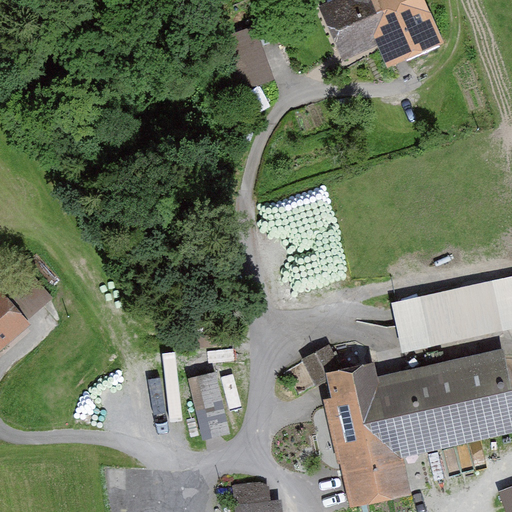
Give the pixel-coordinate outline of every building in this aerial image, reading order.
[(429,0),(336,0),(321,7),(346,63),(383,47),(394,71),(450,46),(429,0)] [(238,88),(269,82),(258,24),(227,30),(238,88)] [(0,288),(0,355),(36,325),(32,320),(57,298),(32,268),(8,288),(5,284),(0,288)] [(404,351),(511,325),(511,278),(393,306),(404,351)] [(326,375),(358,505),(413,498),(407,458),(511,431),(511,381),(503,349),(378,377),(374,363),(326,375)] [(205,439),(236,431),(220,370),(190,378),(205,439)] [(275,481),(239,483),(240,511),(289,511),(289,497),(276,498),(275,481)]
